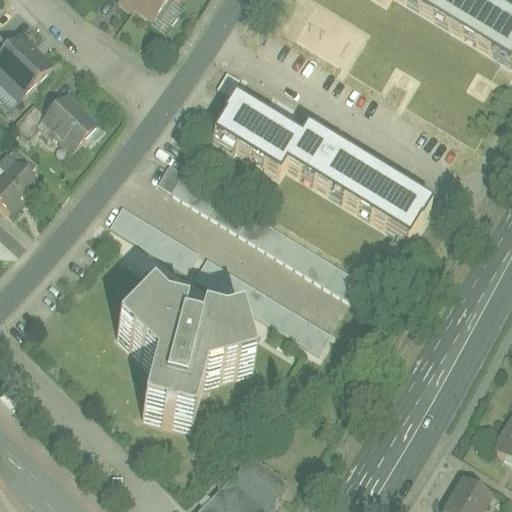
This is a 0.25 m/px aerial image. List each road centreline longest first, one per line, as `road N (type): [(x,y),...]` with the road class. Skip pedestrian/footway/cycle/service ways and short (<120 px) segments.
road 1 (residential): [(203,31),(455,184),(511,93)]
road 2 (tertiary): [(511,258),(361,511)]
road 3 (residential): [(153,106),(0,287)]
road 4 (residential): [(153,106),(32,0)]
